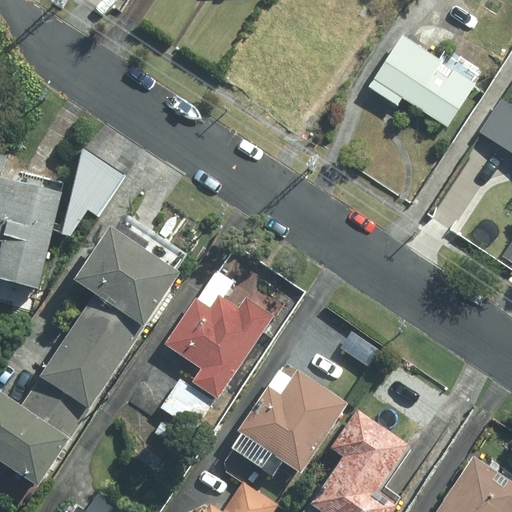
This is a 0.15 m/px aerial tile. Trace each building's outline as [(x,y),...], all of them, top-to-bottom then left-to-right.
[(347,44),(378,0),(334,0),(318,23),(347,44)] [(477,84),(405,36),(376,80),(449,128),(477,84)] [(511,104),(503,99),(481,133),(511,152),(511,104)] [(124,177),(79,148),(57,180),(80,195),(60,224),(76,235),(90,213),(98,218),(124,177)] [(0,281),(41,291),(64,194),(0,177),(0,243),(4,244),(0,260),(0,281)] [(76,282),(96,295),(147,328),(183,274),(112,228),(76,282)] [(96,295),(41,378),(91,411),(147,328),(96,295)] [(276,316),(247,297),(240,308),(219,295),(211,308),(197,298),(166,345),(202,370),(193,383),(219,401),(276,316)] [(350,404),(299,371),(283,395),(270,386),(239,433),(243,435),(233,450),(275,478),(285,462),(303,474),(350,404)] [(0,461),(40,488),(91,411),(41,378),(22,406),(0,391),(0,461)] [(216,402),(181,379),(161,409),(197,431),(216,402)] [(411,445),(359,409),(332,449),(345,458),(312,506),(321,511),(396,511),(399,508),(379,493),(411,445)] [(93,418),(73,448),(99,465),(118,435),(93,418)] [(178,431),(164,421),(156,433),(171,443),(178,431)] [(511,511),(511,480),(475,457),(438,511),(511,511)] [(273,511),(279,504),(243,481),(224,511),(222,511),(211,505),(206,511),(273,511)] [(0,491),(0,511),(24,511),(26,510),(0,491)] [(87,511),(80,508),(77,511),(130,511),(131,511),(101,491),(87,511)]
